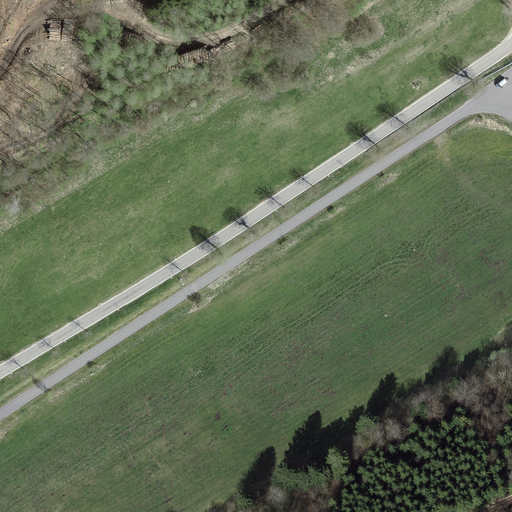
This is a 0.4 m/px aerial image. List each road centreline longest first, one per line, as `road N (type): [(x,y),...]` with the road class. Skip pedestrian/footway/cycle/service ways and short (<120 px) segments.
road 1 (tertiary): [(511,45),(0,375)]
road 2 (track): [(285,0),(212,37),(175,40),(149,30),(142,0)]
